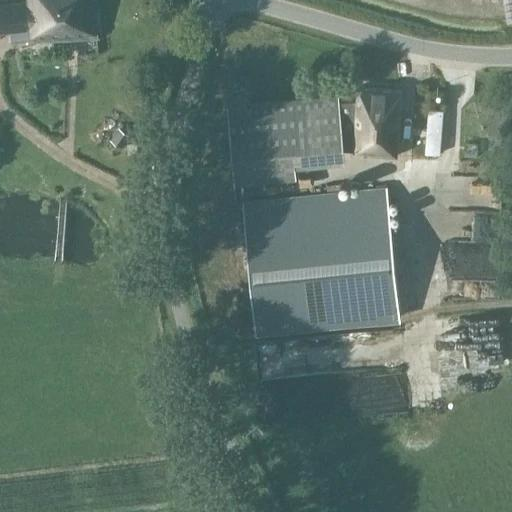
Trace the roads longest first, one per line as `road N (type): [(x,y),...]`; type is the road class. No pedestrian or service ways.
road 1 (unclassified): [(262,511),(193,349),(174,230),(179,135),(213,0)]
road 2 (unclassified): [(511,55),(411,48),(244,0)]
